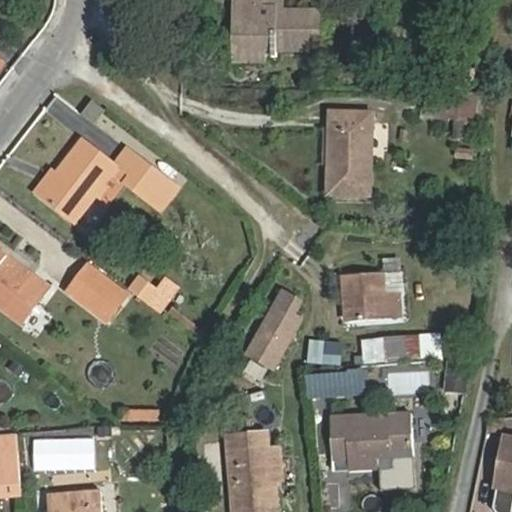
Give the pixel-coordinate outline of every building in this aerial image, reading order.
[(240,50),(263,50),(308,50),(308,34),(319,34),(319,11),(283,11),(283,9),(262,9),(262,0),(231,0),(232,6),(239,6),(248,6),(248,20),(240,20),(240,50)] [(283,0),(262,0),(262,9),(283,9),(283,0)] [(239,6),(240,20),(248,20),(248,6),(239,6)] [(263,61),(263,50),(240,50),(240,61),(263,61)] [(0,53),(0,70),(8,59),(0,53)] [(426,89),(423,117),(482,123),(485,95),(426,89)] [(96,124),(105,112),(93,102),(83,114),(96,124)] [(331,129),(330,167),(329,194),(371,195),(373,115),(332,114),(331,129)] [(323,166),(330,167),(331,129),(324,129),(323,166)] [(85,141),(59,175),(43,198),(77,223),(119,168),(132,179),(129,183),(163,210),(180,189),(126,147),(114,164),(85,141)] [(43,198),(59,175),(55,171),(38,194),(43,198)] [(7,263),(12,257),(0,247),(0,307),(6,312),(13,305),(23,314),(46,284),(37,276),(32,282),(7,263)] [(37,276),(12,257),(7,263),(32,282),(37,276)] [(127,295),(89,265),(69,291),(108,320),(127,295)] [(382,275),(343,278),(345,301),(348,301),(350,322),(398,318),(397,294),(384,295),(382,275)] [(155,290),(139,278),(130,290),(146,302),(155,290)] [(178,287),(165,278),(155,290),(146,302),(159,312),(178,287)] [(276,374),(312,303),(281,287),(245,358),(276,374)] [(359,363),(385,362),(383,342),(383,338),(357,340),(359,363)] [(418,364),(417,341),(400,342),(402,365),(418,364)] [(383,342),(385,362),(385,366),(402,365),(400,342),(383,342)] [(347,373),(311,376),(312,397),(349,393),(347,373)] [(161,409),(120,408),(120,421),(161,422),(161,409)] [(352,470),(362,469),(391,467),(390,459),(412,457),(410,415),(359,418),(333,420),(336,462),(352,462),(352,470)] [(489,429),(503,432),(506,418),(491,420),(489,429)] [(272,481),(270,451),(269,433),(227,436),(232,511),(279,511),(277,481),(272,481)] [(511,511),(511,439),(507,439),(497,489),(498,489),(494,511),(495,511),(511,511)] [(282,450),(270,451),(272,481),(277,481),(284,480),(282,450)] [(0,497),(23,496),(19,452),(0,452),(0,497)] [(103,511),(102,491),(48,494),(49,511),(103,511)]
